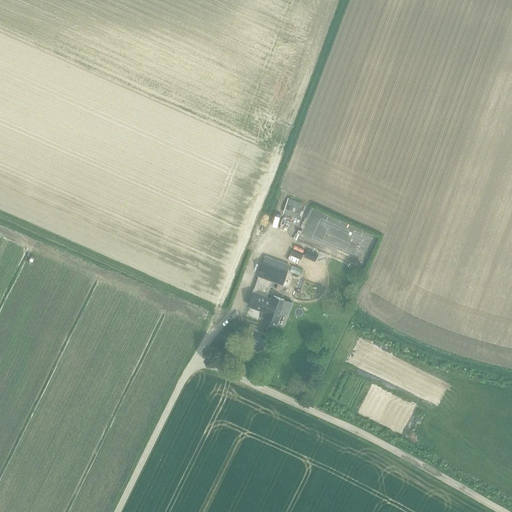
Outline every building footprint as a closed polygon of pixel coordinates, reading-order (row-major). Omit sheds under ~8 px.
[(302,203),(288,198),(283,212),(297,217),(302,203)] [(316,257),(325,259),(327,252),(318,250),(316,257)] [(275,324),(279,313),(287,315),(292,302),(267,294),(272,281),(282,285),(290,264),(265,255),(257,276),(262,278),(256,295),(252,293),(248,304),(268,311),(265,320),(275,324)] [(307,266),(309,260),(293,255),(291,261),(307,266)] [(299,268),(298,273),(311,277),(312,273),(299,268)]
